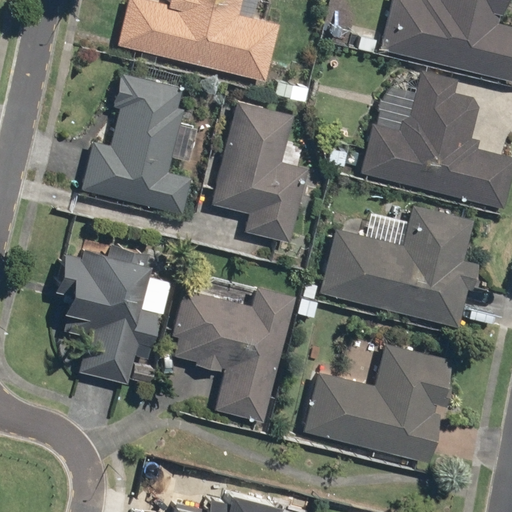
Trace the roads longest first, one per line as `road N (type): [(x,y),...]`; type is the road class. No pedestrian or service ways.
road 1 (residential): [(0,181),(42,0)]
road 2 (residential): [(0,415),(60,436),(79,455),(88,485),(82,511)]
